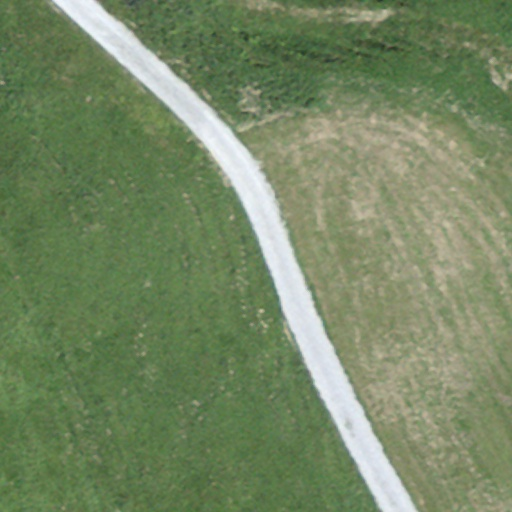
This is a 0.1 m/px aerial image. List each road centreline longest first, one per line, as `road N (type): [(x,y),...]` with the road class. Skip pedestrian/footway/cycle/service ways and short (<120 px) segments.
road 1 (track): [(83,0),(210,128),(248,181),(334,395),(398,511)]
road 2 (track): [(511,69),(433,33),(358,37),(244,20),(206,0)]
